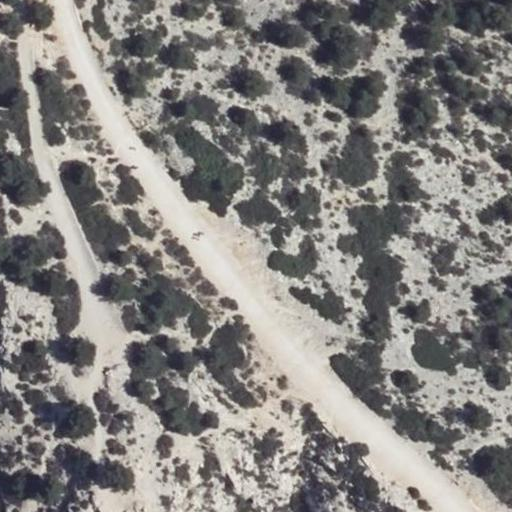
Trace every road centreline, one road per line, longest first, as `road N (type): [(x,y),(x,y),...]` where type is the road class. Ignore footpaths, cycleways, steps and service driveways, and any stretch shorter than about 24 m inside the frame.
road 1 (track): [(63,0),(78,63),(107,117),(233,288),(350,417),(456,511)]
road 2 (track): [(92,366),(101,333),(80,251),(46,176),(21,0)]
